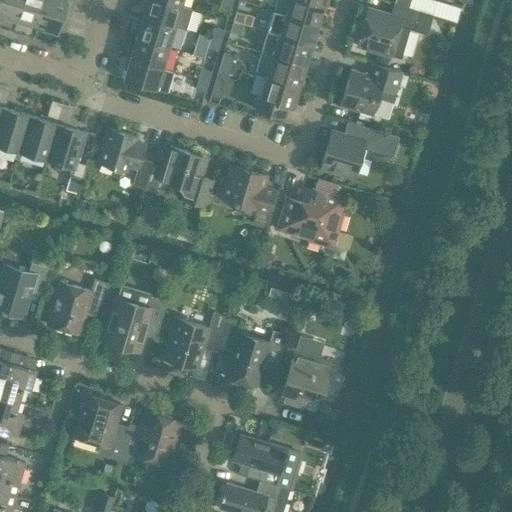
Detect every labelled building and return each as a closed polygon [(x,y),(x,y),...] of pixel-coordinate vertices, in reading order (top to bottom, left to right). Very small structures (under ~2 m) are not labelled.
[(0,0),(0,13),(1,14),(3,17),(15,21),(21,0),(0,0)] [(21,0),(15,21),(28,25),(31,23),(37,25),(44,0),(21,0)] [(44,0),(37,25),(43,27),(44,30),(57,33),(67,0),(44,0)] [(161,0),(146,0),(142,17),(174,26),(185,30),(192,9),(180,5),(161,0)] [(220,0),(219,6),(230,9),(232,0),(220,0)] [(276,0),(273,11),(317,24),(323,3),(312,0),(276,0)] [(368,8),(357,45),(390,55),(400,58),(409,29),(414,30),(427,34),(432,15),(420,11),(408,7),(394,3),(393,3),(390,15),(368,8)] [(235,11),(232,21),(243,24),(246,14),(235,11)] [(267,32),(311,44),(317,24),(273,11),(267,32)] [(136,37),(168,47),(174,26),(142,17),(136,37)] [(232,21),(229,31),(240,34),(243,24),(232,21)] [(213,27),(210,37),(220,40),(223,30),(213,27)] [(261,52),(305,65),(311,44),(267,32),(261,52)] [(129,58),(162,68),(168,47),(136,37),(129,58)] [(210,37),(207,47),(217,50),(220,40),(210,37)] [(223,52),(220,63),(230,66),(233,55),(223,52)] [(255,73),(266,76),(298,86),(305,65),(261,52),(255,73)] [(162,68),(129,58),(123,79),(167,92),(173,71),(162,68)] [(220,63),(217,73),(227,76),(230,66),(220,63)] [(350,68),(338,106),(372,116),(377,98),(393,103),(395,93),(402,72),(373,63),(369,74),(350,68)] [(201,68),(198,78),(208,82),(211,71),(201,68)] [(253,108),(277,115),(280,104),(292,107),(298,86),(266,76),(260,96),(257,95),(254,97),(251,104),(253,108)] [(198,78),(194,89),(205,92),(208,82),(198,78)] [(6,91),(0,111),(0,145),(18,151),(29,115),(2,107),(7,91),(6,91)] [(29,115),(18,151),(46,159),(62,107),(50,104),(45,119),(29,115)] [(62,107),(46,159),(74,167),(85,131),(68,126),(73,110),(62,107)] [(392,156),(398,137),(352,123),(348,135),(331,130),(320,167),(353,177),(362,147),(392,156)] [(108,128),(97,162),(126,171),(128,165),(137,168),(132,185),(144,189),(152,164),(152,162),(141,158),(145,144),(135,141),(136,137),(108,128)] [(152,164),(144,189),(156,192),(159,180),(178,185),(183,194),(181,199),(205,206),(213,180),(201,176),(206,159),(189,154),(188,152),(169,146),(163,167),(152,164)] [(265,221),(274,190),(263,186),(266,175),(230,164),(220,198),(244,205),(242,214),(265,221)] [(285,201),(277,228),(309,238),(308,240),(320,243),(320,241),(330,244),(335,229),(337,229),(342,214),(340,214),(344,198),(314,189),(309,203),(307,203),(286,197),(285,201)] [(64,194),(62,203),(72,206),(75,197),(64,194)] [(76,198),(73,207),(85,210),(87,201),(76,198)] [(63,239),(60,249),(71,252),(74,242),(63,239)] [(42,296),(51,265),(32,259),(28,272),(3,264),(0,275),(0,309),(23,316),(31,292),(42,296)] [(98,309),(106,282),(94,279),(90,290),(59,281),(47,323),(79,333),(87,306),(98,309)] [(166,300),(151,296),(151,293),(121,284),(117,298),(114,297),(102,339),(139,350),(144,334),(155,337),(166,300)] [(270,287),(267,297),(294,305),(296,298),(297,295),(270,287)] [(218,347),(227,316),(213,312),(208,327),(171,316),(166,331),(171,333),(163,358),(196,368),(204,343),(218,347)] [(278,363),(287,335),(274,331),(271,342),(231,330),(226,347),(233,348),(224,376),(256,385),(264,359),(278,363)] [(291,363),(280,401),(314,411),(329,361),(319,358),(294,351),(295,348),(287,346),(283,361),(291,363)] [(0,388),(11,351),(3,349),(0,360),(0,359),(0,388)] [(0,388),(0,395),(18,401),(21,390),(29,393),(36,370),(15,364),(19,353),(11,351),(0,388)] [(117,460),(118,457),(128,426),(116,423),(121,404),(86,393),(73,435),(100,444),(98,454),(117,460)] [(0,395),(0,431),(16,436),(23,414),(15,411),(18,401),(0,395)] [(128,426),(118,457),(132,462),(134,454),(167,464),(180,422),(146,411),(142,427),(129,423),(128,426)] [(273,424),(270,434),(279,436),(282,427),(273,424)] [(239,474),(259,480),(274,485),(283,458),(285,458),(287,449),(240,434),(232,459),(242,462),(239,474)] [(0,490),(9,493),(15,495),(24,462),(4,456),(7,445),(0,442),(0,490)] [(116,467),(105,463),(100,477),(112,480),(116,467)] [(274,485),(259,480),(255,491),(225,482),(218,507),(233,511),(282,511),(289,489),(274,485)] [(9,511),(15,495),(9,493),(0,490),(0,511),(9,511)] [(108,511),(113,497),(97,492),(93,506),(97,507),(95,511),(108,511)]
